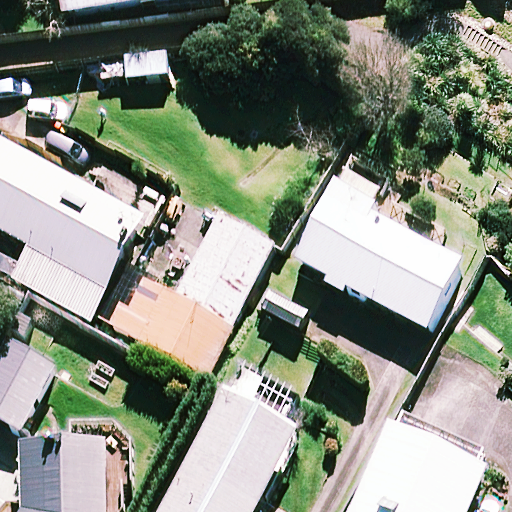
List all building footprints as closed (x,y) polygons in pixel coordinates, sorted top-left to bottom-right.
[(56,0),(60,26),(232,1),(231,0),(56,0)] [(85,147),(19,120),(11,139),(77,166),(85,147)] [(143,228),(0,152),(0,241),(29,257),(12,288),(89,329),(143,228)] [(340,184),(295,272),(326,288),(323,294),(344,305),(347,299),(425,340),(460,275),(367,226),(378,204),(340,184)] [(274,251),(219,224),(179,303),(132,279),(106,331),(208,382),(274,251)] [(0,429),(20,440),(55,375),(1,346),(0,348),(0,429)] [(259,511),(296,444),(223,405),(165,511),(259,511)] [(474,511),(485,487),(388,442),(355,511),(474,511)] [(105,511),(106,455),(20,455),(19,511),(105,511)]
